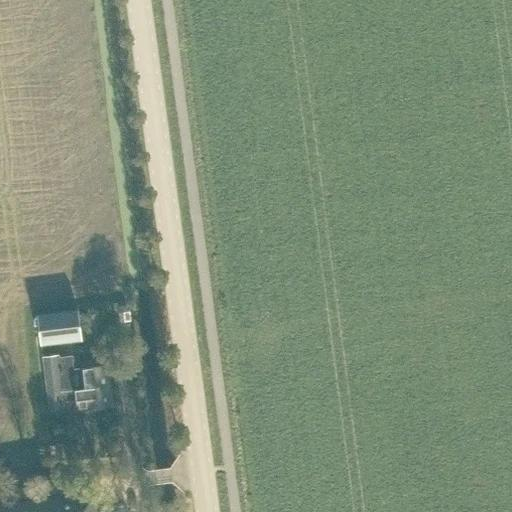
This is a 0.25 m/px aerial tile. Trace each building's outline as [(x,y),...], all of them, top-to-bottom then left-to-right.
[(39,336),(51,335),(52,344),(81,340),(77,310),(37,315),(39,336)] [(73,370),(72,355),(56,357),(56,355),(42,357),(46,393),(109,385),(106,365),(82,368),(82,369),(73,370)] [(87,408),(111,405),(109,385),(46,393),(48,409),(63,407),(62,402),(76,400),(77,409),(87,408)] [(69,459),(67,443),(52,444),(53,460),(69,459)] [(94,511),(92,493),(0,506),(0,511),(94,511)]
